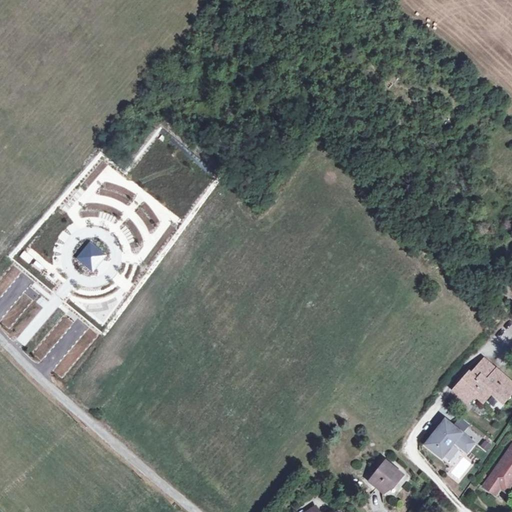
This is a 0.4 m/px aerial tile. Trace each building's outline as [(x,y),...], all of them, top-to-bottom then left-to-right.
[(91,241),(76,258),(93,272),(108,255),(91,241)] [(505,402),(511,393),(511,383),(497,370),(484,359),(470,376),(468,374),(453,391),(468,404),(474,396),(482,404),(493,391),(505,402)] [(455,442),(463,448),(470,439),(445,420),(426,445),(442,458),(455,442)] [(463,448),(467,452),(474,443),(470,439),(463,448)] [(479,447),(488,451),(491,444),(482,439),(479,447)] [(511,446),(485,487),(495,494),(500,487),(506,492),(511,482),(511,446)] [(384,493),(393,482),(396,484),(403,475),(385,461),(369,481),(384,493)]
